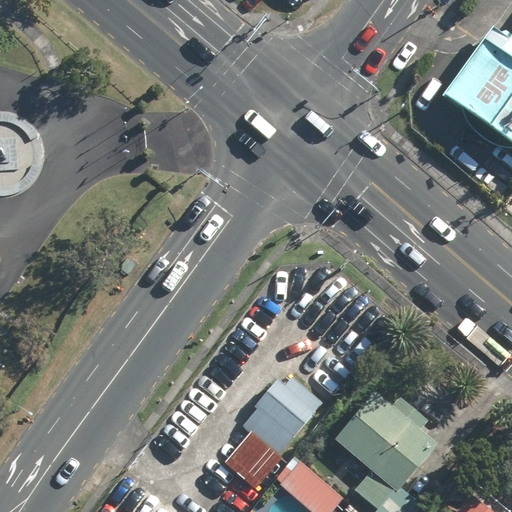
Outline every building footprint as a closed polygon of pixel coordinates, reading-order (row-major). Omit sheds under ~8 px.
[(511,32),(459,107),(511,148),(511,32)] [(257,409),(240,428),(277,459),(317,413),(278,379),(254,406),(257,409)] [(354,490),(378,511),(394,491),(397,493),(439,444),(420,429),(427,421),(399,397),(392,407),(375,392),(335,440),(370,471),(354,490)] [(278,487),(308,511),(332,511),(342,500),(292,457),(274,479),(280,485),(278,487)] [(457,511),(488,511),(470,497),(457,511)]
